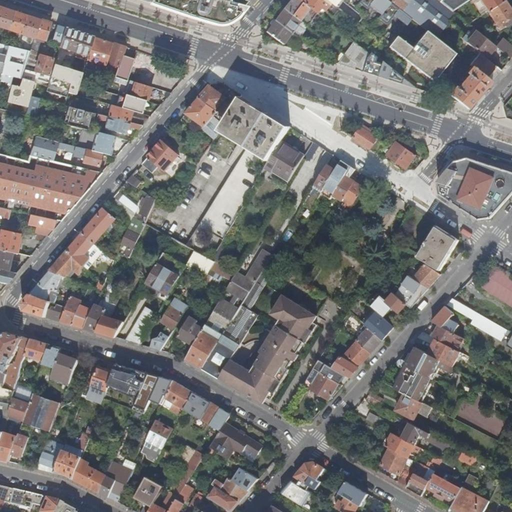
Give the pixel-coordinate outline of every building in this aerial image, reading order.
[(193,17),(208,20),(210,20),(211,20),(212,19),(213,18),(213,17),(214,15),(213,15),(218,13),(219,18),(236,13),(238,5),(229,3),(230,0),(151,0),(151,3),(193,17)] [(307,26),(317,13),(299,0),(290,0),(284,9),(301,21),(307,26)] [(328,0),(299,0),(317,13),(320,16),(325,10),(332,2),(328,0)] [(387,0),(328,0),(332,2),(333,0),(360,0),(359,3),(367,9),(370,5),(381,14),(378,18),(387,24),(392,18),(396,21),(398,19),(407,25),(411,19),(387,0)] [(387,0),(411,19),(426,31),(436,38),(455,14),(452,11),(469,0),(387,0)] [(481,0),(488,11),(505,0),(504,0),(481,0)] [(504,23),(511,17),(511,11),(505,0),(488,11),(499,28),(505,25),(504,23)] [(340,9),(332,2),(325,10),(334,16),(340,9)] [(0,10),(0,27),(8,30),(14,11),(8,9),(1,7),(0,10)] [(284,9),(276,19),(286,27),(299,38),(305,30),(298,25),(301,21),(284,9)] [(8,30),(22,34),(27,15),(21,13),(14,11),(8,30)] [(22,34),(35,38),(35,36),(41,19),(33,17),(27,15),(22,34)] [(300,48),(300,51),(314,56),(314,50),(299,38),(286,27),(276,19),(274,18),(270,23),(272,24),(267,31),(283,44),(288,39),(300,48)] [(35,36),(43,39),(45,40),(51,22),(41,19),(35,36)] [(54,37),(62,40),(66,27),(57,25),(54,37)] [(60,47),(88,56),(94,37),(78,31),(66,27),(62,40),(60,47)] [(467,42),(473,35),(467,29),(460,37),(467,42)] [(473,35),(467,42),(477,51),(486,59),(496,46),(496,45),(477,30),(473,35)] [(436,38),(426,31),(412,48),(397,37),(389,47),(433,82),(455,54),(455,53),(436,38)] [(99,73),(104,74),(106,69),(113,43),(104,40),(94,37),(88,56),(84,70),(84,72),(87,73),(87,70),(93,72),(96,62),(98,63),(95,72),(99,73)] [(511,45),(502,37),(496,45),(496,46),(511,59),(511,58),(511,45)] [(42,42),(34,39),(31,51),(25,69),(51,76),(55,64),(52,64),(53,59),(40,55),(39,52),(42,42)] [(353,41),(344,54),(357,64),(355,69),(361,71),(366,58),(370,54),(353,41)] [(0,72),(14,76),(22,79),(25,69),(31,51),(17,48),(4,45),(0,43),(0,72)] [(125,47),(115,43),(109,63),(120,66),(115,81),(127,84),(128,80),(135,58),(125,56),(124,59),(122,59),(123,55),(125,47)] [(486,78),(496,66),(486,59),(477,51),(475,54),(478,56),(474,62),(469,58),(472,54),(465,48),(464,49),(461,46),(455,53),(455,54),(472,67),(486,78)] [(159,58),(138,51),(129,80),(130,80),(143,84),(145,77),(153,80),(159,58)] [(371,52),(370,54),(366,58),(361,71),(416,89),(371,52)] [(344,54),(337,63),(355,69),(357,64),(344,54)] [(84,70),(56,62),(55,64),(51,76),(80,84),(84,72),(84,70)] [(496,66),(486,78),(491,82),(501,71),(496,66)] [(446,78),(439,86),(461,104),(468,109),(491,82),(486,78),(472,67),(467,73),(468,75),(457,88),(446,78)] [(80,84),(51,76),(25,69),(22,79),(69,92),(77,95),(80,84)] [(91,82),(89,87),(99,90),(104,74),(99,73),(96,84),(91,82)] [(134,84),(133,88),(131,96),(147,100),(148,101),(152,87),(143,84),(130,80),(129,83),(132,84),(132,83),(134,84)] [(228,97),(211,85),(205,91),(200,98),(219,111),(221,113),(224,115),(229,118),(237,106),(227,99),(228,97)] [(146,104),(147,100),(131,96),(130,100),(146,104)] [(130,100),(125,98),(122,97),(119,107),(134,111),(143,114),(146,104),(130,100)] [(221,130),(235,139),(256,104),(249,100),(242,97),(237,106),(229,118),(224,125),(221,130)] [(206,127),(219,111),(200,98),(186,113),(206,127)] [(261,108),(256,104),(235,139),(248,147),(269,112),(268,111),(261,108)] [(109,114),(109,116),(130,122),(132,117),(134,111),(119,107),(112,105),(109,114)] [(74,119),(72,126),(91,131),(96,115),(77,109),(74,119)] [(200,225),(224,240),(247,204),(245,203),(235,197),(281,120),(273,115),(269,112),(248,147),(221,192),(200,225)] [(132,128),(140,130),(144,125),(130,122),(109,116),(103,114),(100,114),(99,113),(97,119),(107,122),(105,129),(127,134),(128,130),(132,131),(132,128)] [(216,119),(219,122),(224,115),(221,113),(216,119)] [(224,115),(219,122),(224,125),(229,118),(224,115)] [(62,123),(72,126),(74,119),(64,116),(62,123)] [(147,122),(132,117),(130,122),(144,125),(147,122)] [(235,197),(245,203),(266,168),(282,141),(291,126),(286,123),(281,120),(235,197)] [(358,131),(353,138),(357,140),(378,154),(386,143),(374,135),(375,132),(362,124),(361,123),(356,129),(358,131)] [(84,145),(83,148),(87,149),(102,153),(111,155),(116,137),(97,133),(93,146),(88,145),(86,145),(84,145)] [(172,135),(168,139),(182,151),(186,146),(172,135)] [(31,152),(30,155),(53,161),(57,147),(59,142),(37,136),(31,152)] [(180,155),(163,141),(143,164),(153,173),(159,166),(166,171),(180,155)] [(291,146),(282,141),(266,168),(273,172),(271,175),(280,180),(277,184),(285,189),(304,159),(289,149),(291,146)] [(61,142),(59,142),(57,147),(75,151),(76,146),(61,142)] [(416,157),(417,155),(398,142),(388,156),(406,168),(408,168),(412,162),(414,164),(418,158),(416,157)] [(81,147),(76,146),(75,151),(74,156),(85,158),(84,162),(98,166),(102,153),(87,149),(83,148),(81,147)] [(26,213),(62,221),(89,189),(103,172),(53,161),(30,155),(28,161),(0,153),(0,207),(9,209),(26,213)] [(511,172),(480,162),(468,158),(457,162),(439,183),(441,195),(479,220),(492,218),(511,196),(511,172)] [(324,197),(330,201),(334,195),(352,166),(348,163),(342,160),(336,170),(325,189),(327,191),(324,197)] [(319,186),(325,189),(336,170),(328,165),(315,187),(318,188),(319,186)] [(351,179),(357,169),(352,166),(334,195),(335,195),(333,197),(336,199),(337,197),(344,201),(356,182),(351,179)] [(141,183),(133,176),(128,181),(138,187),(141,183)] [(365,188),(356,182),(344,201),(335,216),(344,222),(365,188)] [(139,207),(120,191),(115,197),(117,199),(135,213),(139,207)] [(140,214),(148,218),(156,199),(151,196),(149,194),(140,214)] [(112,205),(132,221),(135,213),(117,199),(112,205)] [(5,212),(8,213),(9,209),(0,207),(0,214),(4,215),(5,212)] [(106,231),(110,226),(117,218),(105,208),(96,219),(83,234),(95,244),(106,231)] [(37,225),(36,233),(49,236),(55,229),(62,221),(26,213),(25,221),(32,223),(31,224),(37,225)] [(438,226),(419,257),(442,271),(460,240),(438,226)] [(0,229),(0,248),(14,252),(15,252),(16,252),(17,247),(20,234),(0,229)] [(129,247),(126,256),(131,258),(141,235),(128,229),(122,244),(129,247)] [(23,237),(44,242),(49,236),(36,233),(25,231),(23,237)] [(88,270),(104,251),(95,244),(83,234),(77,241),(68,251),(85,266),(88,270)] [(14,252),(0,248),(0,267),(10,270),(14,252)] [(187,265),(208,276),(211,270),(216,261),(213,259),(196,250),(190,261),(187,265)] [(81,275),(85,266),(68,251),(60,260),(51,271),(63,276),(67,277),(70,279),(71,276),(69,275),(74,269),(81,275)] [(187,265),(165,252),(148,281),(161,289),(162,290),(158,295),(167,301),(170,295),(187,265)] [(205,328),(195,346),(188,359),(194,363),(213,373),(251,310),(282,260),(274,255),(265,269),(233,321),(216,311),(215,311),(205,328)] [(211,270),(232,280),(237,272),(235,271),(216,261),(211,270)] [(223,299),(216,311),(233,321),(265,269),(256,264),(247,279),(237,273),(228,290),(237,295),(232,304),(223,299)] [(412,266),(406,274),(409,276),(410,276),(422,283),(422,284),(429,289),(436,281),(441,275),(426,264),(420,272),(412,266)] [(482,286),(511,305),(511,276),(495,266),(482,286)] [(0,282),(7,284),(12,279),(18,272),(10,270),(0,267),(0,282)] [(206,278),(227,290),(232,280),(211,270),(208,276),(206,278)] [(58,289),(63,276),(51,271),(45,278),(39,284),(40,284),(60,293),(61,290),(58,289)] [(409,276),(397,295),(407,304),(412,308),(421,299),(429,289),(422,284),(422,283),(410,276),(409,276)] [(63,286),(74,290),(78,282),(70,279),(67,277),(63,286)] [(389,289),(394,292),(400,281),(396,278),(389,289)] [(60,293),(40,284),(36,289),(31,294),(51,302),(55,303),(60,293)] [(394,308),(398,311),(400,313),(407,304),(397,295),(395,293),(390,298),(389,296),(386,299),(379,294),(370,304),(375,308),(378,311),(386,317),(392,310),(394,308)] [(49,308),(51,302),(31,294),(23,304),(26,311),(43,316),(61,321),(67,308),(57,304),(55,310),(49,308)] [(311,330),(315,323),(319,317),(285,295),(272,315),(281,321),(261,352),(263,354),(255,366),(256,366),(253,371),(232,359),(220,378),(251,396),(265,404),(269,398),(272,392),(275,395),(291,370),(289,369),(294,361),(299,354),(306,343),(307,344),(315,332),(311,330)] [(119,299),(113,296),(112,300),(111,302),(107,309),(97,332),(105,334),(116,337),(125,321),(111,317),(117,305),(119,299)] [(74,298),(72,297),(67,308),(61,321),(67,323),(73,325),(82,305),(83,302),(74,298)] [(170,306),(184,315),(190,305),(176,297),(170,306)] [(468,307),(454,298),(448,305),(474,320),(472,323),(503,341),(509,330),(468,307)] [(107,309),(96,304),(94,310),(86,328),(91,330),(97,332),(107,309)] [(94,310),(82,305),(73,325),(79,327),(86,328),(94,310)] [(184,315),(170,306),(161,321),(173,328),(171,331),(173,332),(184,315)] [(443,311),(433,322),(440,326),(454,333),(459,325),(450,320),(455,314),(447,306),(443,311)] [(147,307),(126,340),(141,345),(159,314),(154,311),(147,307)] [(375,308),(363,321),(366,324),(378,311),(375,308)] [(220,378),(232,359),(260,315),(251,310),(213,373),(217,376),(220,378)] [(378,311),(366,324),(370,327),(384,340),(390,333),(396,326),(386,317),(378,311)] [(179,336),(195,346),(205,328),(197,324),(199,322),(191,317),(179,336)] [(319,326),(315,323),(311,330),(315,332),(319,326)] [(449,343),(454,333),(440,326),(434,337),(451,347),(452,344),(449,343)] [(370,327),(358,341),(359,341),(372,353),(378,346),(384,340),(370,327)] [(511,331),(509,330),(503,341),(511,346),(511,331)] [(8,332),(1,335),(0,336),(0,368),(9,373),(4,387),(15,390),(17,383),(22,364),(26,355),(32,339),(8,332)] [(453,367),(461,352),(451,347),(434,337),(424,332),(420,337),(434,345),(430,354),(433,356),(435,357),(453,367)] [(26,355),(45,360),(50,348),(51,344),(41,341),(32,339),(26,355)] [(348,353),(361,365),(368,358),(372,353),(359,341),(348,353)] [(54,349),(50,348),(45,360),(44,364),(56,367),(61,353),(63,348),(55,345),(54,349)] [(416,348),(395,389),(406,395),(423,403),(441,369),(453,375),(457,369),(453,367),(435,357),(433,356),(416,348)] [(79,359),(61,353),(56,367),(52,377),(70,384),(79,359)] [(335,365),(334,368),(350,378),(355,373),(360,366),(342,356),(335,365)] [(311,388),(330,400),(340,384),(330,378),(332,374),(330,373),(332,367),(329,365),(320,360),(308,380),(313,384),(311,388)] [(92,385),(107,391),(111,382),(114,372),(118,364),(111,362),(108,370),(99,366),(92,385)] [(129,388),(135,369),(118,364),(114,372),(111,382),(129,388)] [(13,397),(14,392),(15,390),(4,387),(9,373),(0,368),(0,402),(11,404),(12,397),(13,397)] [(145,417),(142,415),(140,414),(143,407),(146,408),(153,389),(150,388),(156,375),(150,373),(135,410),(130,420),(141,425),(144,419),(145,417)] [(165,398),(167,399),(175,381),(168,379),(162,377),(152,399),(162,404),(165,398)] [(163,406),(181,417),(185,409),(194,392),(186,387),(182,385),(175,381),(167,399),(163,406)] [(14,392),(32,398),(34,394),(28,392),(29,387),(17,383),(15,390),(14,392)] [(92,385),(87,398),(102,404),(105,398),(107,392),(107,391),(92,385)] [(13,397),(30,403),(32,398),(14,392),(13,397)] [(113,394),(107,392),(105,398),(110,400),(111,401),(113,394)] [(185,409),(202,419),(212,402),(202,397),(194,392),(185,409)] [(372,392),(368,401),(381,408),(385,399),(372,392)] [(52,432),(62,404),(45,397),(34,394),(32,398),(30,403),(24,420),(19,436),(13,454),(23,458),(30,438),(29,437),(34,426),(52,432)] [(428,418),(433,408),(423,403),(406,395),(398,411),(415,420),(419,413),(428,418)] [(9,415),(24,420),(30,403),(13,397),(12,397),(11,404),(9,415)] [(0,431),(4,433),(5,432),(9,415),(11,404),(0,402),(0,431)] [(202,419),(221,431),(226,422),(232,414),(220,407),(212,402),(202,419)] [(466,420),(473,408),(464,403),(457,415),(466,420)] [(370,414),(368,419),(378,425),(381,419),(370,414)] [(5,432),(19,436),(24,420),(9,415),(5,432)] [(153,423),(144,419),(141,425),(152,430),(157,421),(154,420),(153,423)] [(174,429),(157,420),(157,421),(152,430),(169,439),(174,429)] [(247,447),(259,455),(264,447),(226,422),(221,431),(211,447),(215,450),(229,459),(235,450),(242,454),(243,453),(247,447)] [(411,423),(403,438),(416,445),(422,435),(427,437),(426,439),(448,451),(452,444),(432,434),(423,429),(411,423)] [(425,425),(423,429),(432,434),(434,429),(425,425)] [(148,440),(164,449),(169,439),(152,430),(148,440)] [(19,436),(5,432),(4,433),(0,452),(0,459),(4,460),(10,462),(13,454),(19,436)] [(78,456),(64,450),(64,451),(55,473),(68,476),(74,479),(82,459),(91,435),(84,433),(78,448),(81,449),(78,456)] [(412,454),(413,451),(416,445),(403,438),(394,433),(387,446),(391,448),(416,461),(418,457),(412,454)] [(164,449),(148,440),(144,448),(160,456),(161,453),(164,449)] [(78,448),(67,443),(64,450),(78,456),(81,449),(78,448)] [(189,464),(197,451),(188,445),(180,459),(189,464)] [(60,452),(46,447),(38,469),(45,471),(55,473),(64,451),(61,449),(60,452)] [(247,447),(243,453),(255,461),(259,455),(247,447)] [(401,475),(397,482),(408,488),(421,464),(416,461),(391,448),(382,465),(401,475)] [(169,458),(172,453),(164,449),(161,453),(169,458)] [(462,450),(457,459),(472,467),(477,458),(462,450)] [(197,451),(189,464),(162,507),(155,504),(149,511),(169,511),(187,484),(190,480),(206,455),(197,451)] [(90,463),(82,459),(74,479),(88,486),(95,490),(100,493),(107,476),(96,470),(88,465),(90,463)] [(134,471),(113,462),(107,476),(100,493),(110,498),(119,502),(121,498),(134,471)] [(429,462),(426,467),(432,470),(435,464),(429,462)] [(322,474),(325,469),(314,463),(307,464),(302,469),(319,480),(320,478),(322,479),(324,476),(322,474)] [(426,480),(432,470),(426,467),(421,464),(408,488),(416,493),(422,497),(427,488),(431,482),(426,480)] [(245,469),(236,482),(250,491),(256,484),(260,479),(245,469)] [(306,483),(303,488),(311,493),(314,488),(317,490),(322,482),(319,480),(302,469),(301,469),(298,473),(295,476),(306,483)] [(137,497),(148,477),(134,471),(121,498),(133,504),(137,497)] [(452,508),(459,511),(484,511),(489,502),(472,492),(479,479),(470,474),(462,489),(455,503),(452,508)] [(427,488),(436,492),(446,498),(455,503),(462,489),(435,475),(431,482),(427,488)] [(162,484),(162,483),(158,480),(155,481),(148,477),(137,497),(147,503),(141,511),(149,511),(155,504),(165,486),(162,484)] [(226,485),(217,479),(213,484),(217,486),(240,502),(246,495),(250,491),(236,482),(230,478),(226,485)] [(197,485),(190,480),(187,484),(195,489),(197,485)] [(293,500),(303,488),(291,481),(287,486),(281,493),(293,500)] [(362,506),(362,505),(365,501),(369,494),(347,482),(341,493),(346,497),(360,505),(362,506)] [(0,508),(3,501),(30,507),(32,503),(41,505),(39,511),(42,511),(53,511),(55,509),(59,499),(46,496),(45,496),(42,496),(42,495),(13,488),(8,487),(0,484),(0,508)] [(179,511),(195,489),(187,484),(169,511),(179,511)] [(210,497),(232,511),(240,502),(217,486),(210,497)] [(444,502),(446,498),(436,492),(433,496),(444,502)] [(343,502),(346,497),(341,493),(337,498),(341,500),(343,502)] [(205,498),(199,494),(191,506),(197,510),(205,498)] [(341,500),(336,508),(342,511),(355,511),(360,505),(346,497),(343,502),(341,500)] [(72,506),(59,499),(55,509),(53,511),(76,511),(78,509),(72,506)]
